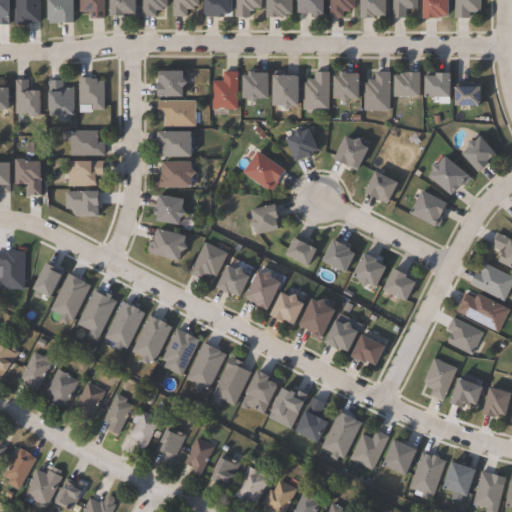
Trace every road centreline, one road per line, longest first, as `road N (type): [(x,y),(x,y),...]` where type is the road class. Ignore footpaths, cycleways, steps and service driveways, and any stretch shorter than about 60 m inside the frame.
road 1 (residential): [(0,219),(24,221),(106,260),(414,419),(511,451)]
road 2 (residential): [(506,45),(129,43),(0,51)]
road 3 (residential): [(379,399),(478,207),(511,178)]
road 4 (residential): [(0,408),(212,511)]
road 5 (residential): [(129,43),(128,197),(106,260)]
road 6 (residential): [(314,201),(446,266)]
